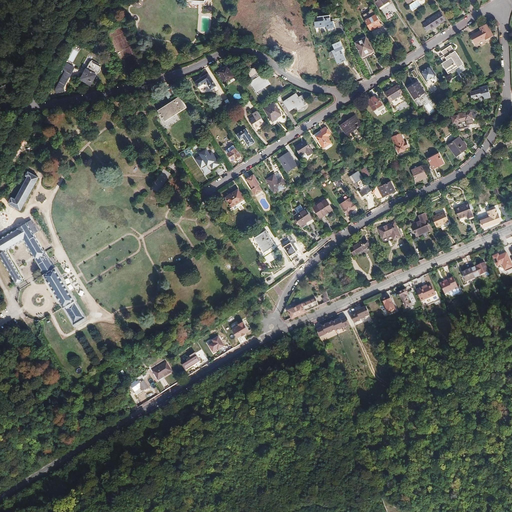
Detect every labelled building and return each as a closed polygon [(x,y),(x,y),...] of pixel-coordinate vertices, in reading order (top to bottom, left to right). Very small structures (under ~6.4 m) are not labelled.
[(180,0),(181,1),(178,1),(178,5),(185,5),(185,7),(203,8),(203,4),(205,4),(205,0),(180,0)] [(378,0),(365,0),(372,11),(381,4),(378,0)] [(417,0),(409,5),(413,11),(422,5),(418,0),(417,0)] [(362,31),(372,26),(367,16),(364,10),(361,11),(361,13),(355,16),(358,21),(357,22),(362,31)] [(321,15),(318,11),(307,17),(309,21),(306,23),(309,28),(312,26),(319,24),(320,30),(325,25),(324,15),(322,17),(321,15)] [(437,20),(431,12),(417,22),(418,23),(414,26),(418,31),(422,28),(423,29),(437,20)] [(472,28),(474,31),(463,37),(466,43),(477,38),(478,40),(485,37),(479,24),(472,28)] [(383,26),(373,33),(377,38),(387,32),(383,26)] [(357,38),(345,45),(353,58),(365,51),(357,38)] [(334,62),(338,60),(333,50),(335,49),(332,42),(324,45),(326,50),(324,51),(330,65),(335,63),(334,62)] [(433,51),(436,56),(433,58),(435,61),(433,62),(436,66),(446,60),(448,63),(453,60),(443,45),(433,51)] [(78,48),(74,46),(50,88),(51,91),(59,90),(58,86),(78,48)] [(86,60),(84,64),(88,66),(93,69),(95,65),(86,60)] [(93,69),(88,66),(85,72),(90,75),(93,69)] [(220,67),(209,73),(215,84),(226,78),(220,67)] [(422,67),(413,73),(419,82),(428,76),(422,67)] [(238,70),(234,75),(242,81),(243,81),(244,82),(242,83),(248,93),(262,84),(256,74),(254,76),(252,72),(250,73),(246,71),(241,68),(239,71),(238,70)] [(85,72),(80,70),(75,79),(85,85),(90,75),(85,72)] [(199,74),(186,83),(189,88),(190,89),(199,87),(201,91),(208,87),(199,74)] [(410,83),(400,89),(409,102),(418,95),(410,83)] [(390,86),(378,93),(383,101),(395,94),(390,86)] [(469,90),(460,92),(462,103),(468,102),(467,99),(469,97),(471,96),(473,98),(474,101),(480,99),(477,86),(469,88),(469,90)] [(164,90),(157,94),(162,101),(169,97),(164,90)] [(269,95),(266,97),(270,104),(274,102),(269,95)] [(290,98),(288,95),(276,103),(281,111),(288,107),(290,110),(298,105),(293,97),(290,98)] [(367,97),(360,101),(366,111),(375,105),(373,102),(371,103),(367,97)] [(179,109),(172,99),(152,113),(158,122),(179,109)] [(266,104),(256,110),(264,122),(273,116),(266,104)] [(450,115),(444,117),(445,121),(448,120),(464,116),(462,111),(449,115),(450,115)] [(246,117),(241,121),(247,129),(256,124),(249,112),(244,115),(246,117)] [(333,126),(332,126),(339,136),(352,127),(346,117),(336,123),(332,125),(333,126)] [(453,125),(458,132),(468,129),(468,127),(474,125),(472,117),(458,120),(453,121),(454,124),(453,125)] [(318,127),(306,135),(313,147),(315,146),(316,148),(323,143),(319,137),(323,135),(318,127)] [(238,130),(228,136),(232,141),(235,139),(241,147),(247,143),(238,130)] [(395,143),(397,147),(396,147),(399,154),(405,151),(405,149),(409,147),(406,141),(405,142),(401,134),(391,138),(394,144),(395,143)] [(456,156),(466,149),(458,138),(448,146),(456,156)] [(298,141),(288,147),(294,155),(299,152),(301,155),(305,152),(298,141)] [(223,152),(221,154),(225,161),(228,159),(228,160),(232,157),(226,147),(222,149),(223,152)] [(210,153),(207,148),(199,154),(200,155),(195,159),(202,168),(207,165),(208,167),(211,166),(213,169),(221,164),(212,152),(210,153)] [(281,152),(271,158),(280,172),(290,166),(281,152)] [(433,170),(443,165),(437,154),(427,160),(433,170)] [(416,181),(426,177),(421,166),(412,170),(416,181)] [(162,168),(152,189),(161,193),(170,172),(162,168)] [(366,180),(371,177),(366,169),(361,172),(366,180)] [(363,178),(358,170),(349,176),(354,184),(363,178)] [(27,177),(29,178),(16,200),(13,199),(10,204),(21,211),(39,178),(29,173),(27,177)] [(247,175),(240,180),(244,186),(244,187),(246,189),(244,190),(248,196),(256,191),(252,185),(253,185),(247,175)] [(270,181),(266,175),(258,180),(267,193),(270,190),(271,192),(276,189),(274,186),(278,184),(274,178),(270,181)] [(389,183),(378,189),(376,186),(373,195),(377,201),(394,192),(389,183)] [(371,191),(368,186),(359,191),(362,196),(371,191)] [(231,190),(219,198),(225,207),(237,200),(231,190)] [(308,191),(302,195),(306,202),(312,198),(308,191)] [(326,201),(313,209),(320,219),(332,211),(326,201)] [(351,213),(356,209),(350,202),(342,208),(348,217),(352,214),(351,213)] [(466,217),(467,220),(473,218),(468,205),(454,210),(458,220),(466,217)] [(294,211),(297,215),(301,213),(303,212),(300,207),(294,211)] [(301,229),(307,226),(305,224),(311,220),(305,210),(303,212),(301,213),(297,215),(294,217),(301,229)] [(482,228),(499,222),(496,212),(488,216),(489,219),(482,221),(483,222),(480,223),(482,228)] [(439,226),(442,225),(448,223),(444,214),(431,219),(436,229),(440,228),(439,226)] [(416,236),(417,236),(426,232),(431,230),(426,219),(411,225),(416,236)] [(46,273),(45,274),(50,283),(51,285),(52,285),(58,295),(57,295),(58,297),(59,297),(64,306),(75,323),(87,316),(77,299),(77,297),(76,298),(71,289),(70,287),(65,278),(65,277),(64,276),(58,266),(56,267),(36,233),(39,231),(32,220),(0,239),(0,253),(18,283),(25,279),(8,250),(25,239),(46,273)] [(394,225),(379,232),(383,241),(391,237),(394,243),(400,240),(394,225)] [(259,231),(248,238),(257,252),(268,245),(263,237),(259,231)] [(366,250),(365,247),(368,245),(366,241),(350,248),(353,256),(358,253),(366,250)] [(474,279),(485,274),(484,271),(481,265),(480,265),(469,270),(474,279)] [(465,283),(474,279),(469,270),(460,274),(465,283)] [(451,299),(460,295),(453,279),(448,281),(449,283),(440,287),(444,296),(449,294),(451,299)] [(419,290),(419,289),(415,291),(420,302),(435,295),(430,285),(419,290)] [(405,290),(397,293),(405,309),(412,306),(409,299),(406,300),(405,296),(408,295),(407,293),(405,290)] [(409,299),(412,306),(416,304),(410,292),(407,293),(408,295),(405,296),(406,300),(409,299)] [(324,303),(330,301),(327,293),(321,294),(324,303)] [(387,306),(388,309),(385,310),(387,314),(394,311),(390,303),(391,302),(389,298),(381,301),(384,307),(387,306)] [(308,312),(318,307),(314,299),(305,304),(308,312)] [(296,302),(281,309),(284,317),(299,310),(296,302)] [(344,313),(329,313),(329,331),(345,331),(345,326),(350,326),(350,317),(344,317),(344,313)] [(317,339),(328,339),(329,318),(317,318),(317,339)] [(251,329),(245,320),(238,324),(239,327),(234,330),(238,337),(251,329)] [(225,346),(219,336),(212,340),(214,343),(209,346),(214,353),(225,346)] [(201,361),(197,355),(183,364),(186,370),(201,361)] [(173,371),(167,361),(152,370),(159,380),(173,371)] [(390,377),(393,372),(384,366),(383,368),(378,365),(376,367),(377,368),(377,369),(381,373),(382,371),(390,377)] [(134,384),(132,385),(135,390),(137,389),(138,390),(143,387),(138,380),(133,383),(134,384)] [(371,385),(375,388),(380,382),(376,380),(374,383),(372,382),(371,385)] [(384,385),(380,382),(375,388),(380,391),(384,385)] [(370,395),(372,398),(361,405),(365,410),(375,404),(377,407),(381,405),(374,393),(370,395)]
